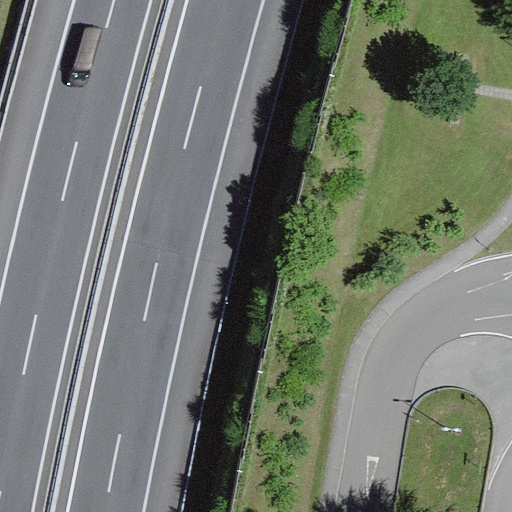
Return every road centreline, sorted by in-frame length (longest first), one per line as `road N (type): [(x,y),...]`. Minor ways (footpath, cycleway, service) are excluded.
road 1 (motorway): [(118,511),(180,191),(233,0)]
road 2 (motorway): [(99,0),(49,172),(0,417)]
road 3 (residential): [(373,511),(406,342),(451,302),(511,288)]
